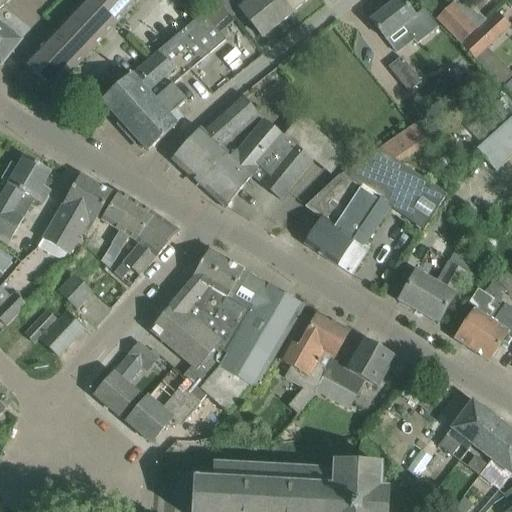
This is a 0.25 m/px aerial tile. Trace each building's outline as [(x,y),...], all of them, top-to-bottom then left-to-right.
[(0,0),(0,66),(0,67),(21,41),(0,24),(0,9),(10,0),(0,0)] [(53,91),(60,84),(135,4),(134,3),(137,0),(83,0),(24,64),(53,91)] [(148,151),(152,148),(177,126),(169,117),(187,101),(173,85),(226,41),(215,27),(230,15),(218,0),(186,28),(131,75),(130,74),(128,76),(129,77),(102,100),(119,119),(119,120),(120,120),(148,151)] [(232,17),(240,10),(262,38),(292,14),(291,13),(307,0),(218,0),(230,15),(232,17)] [(396,0),(370,20),(377,28),(386,40),(403,27),(418,45),(430,35),(415,16),(402,0),(396,0)] [(462,43),(476,29),(452,5),(438,19),(462,43)] [(465,45),(477,57),(487,48),(510,26),(499,13),(465,45)] [(409,92),(421,83),(401,58),(389,68),(409,92)] [(280,200),(293,185),(329,142),(300,117),(284,136),(264,120),(231,159),(223,152),(261,116),(242,95),(202,130),(201,129),(172,161),(173,162),(224,208),(225,209),(252,176),(280,200)] [(511,116),(476,150),(496,173),(511,158),(511,116)] [(323,219),(305,245),(337,266),(351,276),(369,249),(365,245),(390,207),(424,230),(447,195),(398,163),(433,139),(421,121),(379,151),(342,175),(306,208),(323,219)] [(4,179),(9,182),(0,197),(0,235),(11,242),(24,218),(14,212),(23,194),(43,204),(50,191),(43,186),(51,172),(24,157),(17,168),(12,165),(4,179)] [(96,221),(109,198),(112,193),(81,175),(63,206),(38,248),(64,263),(69,254),(71,255),(85,232),(88,234),(96,221)] [(127,217),(130,212),(136,203),(134,202),(121,194),(119,192),(101,220),(120,232),(129,219),(127,217)] [(137,243),(150,224),(156,215),(154,214),(154,215),(141,207),(141,206),(136,203),(130,212),(127,217),(129,219),(120,232),(111,246),(119,251),(128,237),(137,243)] [(156,215),(150,224),(137,243),(140,245),(125,264),(140,277),(179,232),(156,215)] [(437,284),(416,272),(399,302),(438,325),(456,294),(455,293),(474,258),(457,249),(437,284)] [(303,305),(294,300),(269,285),(266,289),(241,275),(243,271),(244,272),(245,271),(209,250),(193,279),(150,331),(192,367),(184,376),(190,382),(207,396),(230,415),(253,387),(254,388),(303,305)] [(0,272),(3,275),(13,264),(0,254),(0,272)] [(82,294),(83,293),(104,312),(123,290),(102,271),(94,280),(83,270),(71,284),(82,294)] [(487,290),(500,300),(506,291),(511,296),(511,276),(511,277),(507,273),(497,283),(494,280),(487,290)] [(473,310),(454,339),(489,362),(508,334),(511,336),(511,308),(495,297),(493,300),(479,290),(469,303),(477,308),(475,311),(473,310)] [(104,312),(83,293),(75,301),(64,291),(52,304),(57,309),(58,308),(83,331),(83,332),(84,333),(104,312)] [(0,320),(7,327),(10,324),(28,305),(15,293),(0,308),(0,320)] [(83,332),(83,331),(58,308),(57,309),(43,324),(69,347),(83,332)] [(318,314),(313,323),(311,326),(309,325),(302,338),(307,341),(303,349),(290,342),(280,360),(292,367),(285,378),(304,389),(288,405),(298,415),(314,398),(318,400),(339,364),(333,361),(349,332),(318,314)] [(28,341),(54,364),(69,347),(43,324),(28,341)] [(361,338),(356,347),(344,368),(339,364),(318,400),(326,404),(336,385),(358,397),(366,382),(377,389),(395,357),(394,357),(393,356),(380,349),(381,348),(379,347),(379,348),(366,341),(367,340),(365,339),(365,340),(361,338)] [(113,374),(95,396),(119,417),(138,395),(127,385),(142,367),(147,371),(157,359),(139,343),(129,356),(114,374),(113,374)] [(148,398),(127,422),(152,443),(175,415),(184,423),(207,396),(190,382),(184,389),(181,387),(161,409),(148,398)] [(473,402),(452,430),(471,445),(493,417),(473,402)] [(243,407),(226,419),(238,436),(255,425),(243,407)] [(511,433),(511,431),(493,417),(471,445),(491,460),(511,433)] [(511,433),(491,460),(511,475),(511,473),(511,433)] [(451,455),(459,445),(447,436),(439,446),(451,455)] [(418,479),(430,458),(420,452),(408,472),(418,479)] [(475,456),(466,467),(479,477),(487,466),(475,456)] [(386,511),(388,490),(381,489),(382,469),(334,467),(333,474),(216,468),(215,480),(199,479),(199,478),(197,478),(197,479),(195,479),(194,493),(193,493),(193,507),(193,511),(386,511)] [(511,488),(502,495),(510,505),(511,503),(511,488)] [(455,511),(456,511),(467,511),(472,508),(464,501),(455,511)]
